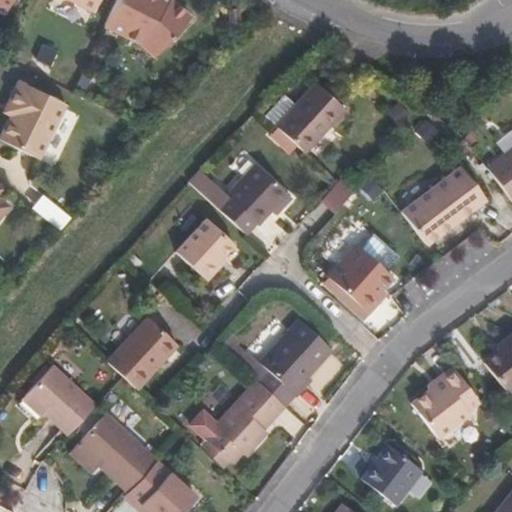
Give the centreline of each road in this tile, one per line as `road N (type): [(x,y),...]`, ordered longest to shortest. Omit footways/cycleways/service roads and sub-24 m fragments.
road 1 (residential): [(308,0),(404,40),(482,36),(511,22)]
road 2 (residential): [(262,511),(381,363)]
road 3 (residential): [(381,363),(511,257)]
road 4 (residential): [(278,273),(381,363)]
